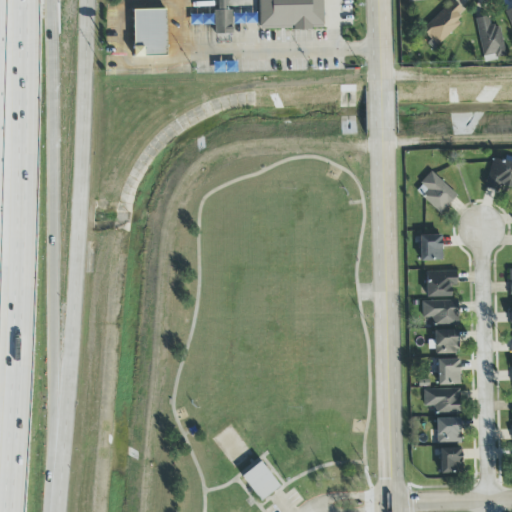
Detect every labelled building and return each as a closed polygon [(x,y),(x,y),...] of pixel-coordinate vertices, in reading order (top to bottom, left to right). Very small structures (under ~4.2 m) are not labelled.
[(213,34),(230,34),(231,10),(226,10),(226,0),(216,0),(216,11),(213,11),(213,34)] [(257,0),(258,30),(322,29),(321,0),(257,0)] [(462,11),(451,0),(420,30),(436,46),(459,23),(455,19),(462,11)] [(165,56),(164,10),(131,10),(132,56),(165,56)] [(474,18),(481,61),(503,57),(498,25),(489,27),(487,16),(474,18)] [(511,163),(491,158),(484,185),(508,192),(511,176),(511,163)] [(414,191),(439,214),(456,195),(430,172),(414,191)] [(418,261),(441,260),(440,235),(418,236),(418,261)] [(426,298),(450,297),(449,286),(455,286),(455,271),(425,272),(426,298)] [(420,301),(421,325),(457,324),(456,301),(420,301)] [(457,354),(456,330),(433,330),(433,354),(457,354)] [(458,359),(435,359),(436,385),(459,385),(458,359)] [(435,413),(458,413),(458,389),(422,390),(422,406),(435,406),(435,413)] [(459,418),(434,419),(435,443),(459,442),(459,418)] [(438,474),(460,473),(460,449),(438,449),(438,474)] [(278,486),(259,462),(240,477),(259,501),(278,486)]
